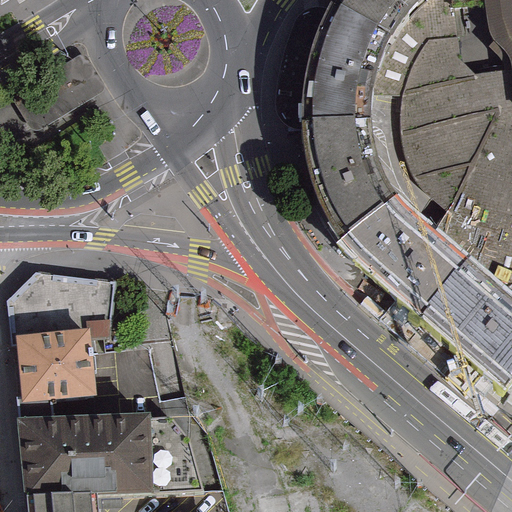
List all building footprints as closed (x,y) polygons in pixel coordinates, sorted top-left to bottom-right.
[(0,0),(0,20),(34,0),(0,0)] [(340,0),(326,20),(380,54),(391,39),(416,12),(430,0),(340,0)] [(511,104),(507,75),(475,78),(457,60),(452,0),(430,0),(416,12),(391,39),(380,54),(369,97),(402,99),(401,108),(399,142),(405,165),(417,189),(448,214),(424,242),(466,278),(511,316),(511,104)] [(511,0),(481,0),(488,47),(507,75),(511,104),(511,0)] [(296,139),(366,139),(367,104),(369,97),(380,54),(326,20),(314,17),(304,21),(294,28),(283,66),(274,103),(274,118),(281,132),(296,139)] [(102,94),(80,60),(9,106),(31,140),(102,94)] [(317,228),(337,257),(392,213),(379,191),(368,162),(366,139),(296,139),(297,167),(306,200),(317,228)] [(337,257),(356,275),(421,330),(466,278),(424,242),(404,225),(392,213),(337,257)] [(9,305),(9,328),(88,320),(111,319),(114,285),(35,277),(9,305)] [(421,330),(495,393),(511,373),(511,316),(466,278),(421,330)] [(9,328),(17,407),(57,403),(97,399),(88,320),(9,328)] [(27,505),(97,498),(190,488),(185,445),(182,415),(60,418),(57,403),(17,407),(27,505)] [(27,511),(98,511),(97,498),(27,505),(27,511)]
